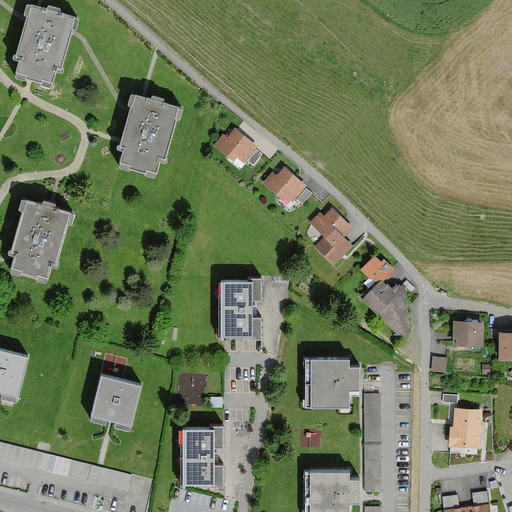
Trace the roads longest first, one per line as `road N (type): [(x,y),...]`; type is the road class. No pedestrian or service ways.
road 1 (residential): [(107,0),(339,195),(428,297)]
road 2 (residential): [(282,294),(241,511)]
road 3 (residential): [(428,297),(426,474)]
